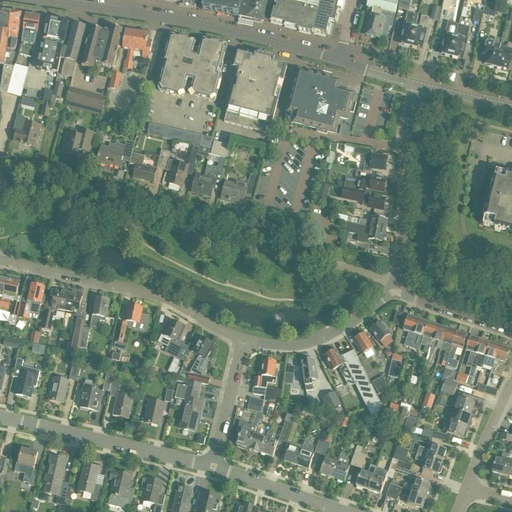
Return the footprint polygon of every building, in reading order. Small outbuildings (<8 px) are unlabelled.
[(152,0),(154,0),(153,0),(161,0),(181,4),(180,5),(196,8),(197,0),(152,0)] [(204,0),(203,10),(229,15),(230,11),(240,13),(242,0),(204,0)] [(240,17),(256,20),(259,0),(242,0),(240,13),(240,17)] [(259,0),(256,20),(264,22),(265,20),(269,21),(273,2),(271,2),(271,0),(259,0)] [(276,0),(271,22),(285,26),(285,27),(288,27),(295,2),(295,0),(276,0)] [(299,31),(306,33),(310,16),(311,12),(313,4),(313,0),(295,0),(295,2),(288,27),(299,30),(299,31)] [(311,12),(310,16),(332,21),(332,23),(336,24),(339,12),(342,13),(345,0),(313,0),(313,4),(311,12)] [(364,34),(380,38),(381,39),(382,37),(386,39),(389,26),(391,27),(392,20),(393,14),(396,15),(399,2),(400,2),(401,0),(370,0),(368,8),(371,9),(369,15),(369,14),(368,16),(367,16),(364,30),(365,30),(364,34)] [(401,0),(400,2),(399,8),(408,10),(409,0),(401,0)] [(485,4),(483,12),(483,15),(495,18),(498,7),(485,4)] [(439,22),(439,21),(442,8),(433,7),(430,20),(439,22)] [(0,65),(4,66),(8,39),(12,13),(3,12),(0,11),(0,65)] [(4,66),(0,93),(7,95),(15,67),(9,66),(11,50),(15,50),(16,48),(17,40),(21,15),(12,13),(8,39),(4,66)] [(406,27),(402,44),(412,46),(417,28),(419,17),(415,15),(408,14),(406,25),(406,27)] [(26,15),(22,44),(35,46),(38,25),(39,25),(40,17),(26,15)] [(310,16),(306,33),(314,35),(314,33),(328,37),(331,23),(332,23),(332,21),(310,16)] [(417,28),(412,46),(422,48),(426,30),(427,29),(429,19),(423,17),(420,29),(417,28)] [(64,43),(68,23),(48,19),(44,39),(43,44),(42,44),(37,69),(58,73),(64,43)] [(447,36),(442,53),(452,56),(457,38),(456,37),(459,25),(449,23),(449,24),(446,35),(447,36)] [(65,59),(61,75),(73,78),(86,28),(74,25),(69,49),(64,48),(61,58),(65,59)] [(457,38),(452,56),(462,58),(467,40),(468,39),(470,29),(470,28),(459,25),(456,37),(457,38)] [(113,69),(123,31),(112,28),(110,34),(103,33),(103,32),(92,29),(82,67),(94,70),(95,64),(102,65),(102,66),(113,69)] [(136,32),(126,31),(123,49),(129,50),(127,62),(125,61),(124,69),(128,70),(129,62),(131,62),(133,50),(136,32)] [(149,34),(144,34),(136,32),(133,50),(143,52),(142,59),(150,60),(152,41),(148,40),(149,34)] [(167,66),(165,66),(163,71),(164,71),(161,82),(158,90),(160,92),(182,97),(183,97),(185,92),(191,93),(191,94),(192,96),(214,102),(216,101),(223,76),(219,75),(220,71),(222,71),(227,50),(225,50),(224,47),(224,45),(208,41),(207,43),(204,44),(203,44),(201,49),(195,47),(196,46),(193,46),(192,43),(193,41),(176,37),(171,40),(165,62),(168,62),(167,66)] [(484,64),(496,67),(500,51),(499,51),(501,45),(487,41),(484,55),(486,56),(484,64)] [(507,53),(500,51),(496,67),(508,69),(510,62),(511,62),(511,49),(508,49),(507,53)] [(238,70),(224,123),(269,135),(285,77),(288,68),(286,68),(284,63),(283,63),(282,60),(251,52),(249,54),(243,52),(238,55),(236,54),(234,64),(236,70),(238,70)] [(29,69),(16,65),(15,65),(15,67),(7,95),(21,98),(29,69)] [(298,74),(297,74),(296,79),(297,80),(297,81),(296,80),(296,81),(296,82),(294,88),(295,88),(295,89),(294,88),(294,89),(294,90),(292,96),(293,96),(292,97),(292,96),(292,97),(292,98),(290,104),(291,104),(290,105),(290,104),(290,105),(290,106),(289,106),(288,112),(288,113),(287,113),(288,114),(288,113),(289,113),(289,114),(295,115),(296,115),(296,116),(294,122),(295,122),(294,123),(294,124),(295,123),(295,124),(301,125),(302,125),(302,126),(303,126),(303,125),(303,126),(309,127),(310,127),(310,128),(311,128),(311,127),(312,128),(317,130),(318,129),(318,130),(319,130),(320,130),(319,132),(325,133),(326,130),(327,130),(336,133),(339,119),(339,118),(340,118),(346,120),(346,119),(347,120),(348,120),(347,119),(348,119),(349,113),(349,112),(350,112),(349,111),(350,111),(351,105),(351,104),(352,104),(351,103),(352,103),(353,97),(353,96),(354,96),(353,95),(353,96),(352,96),(352,95),(347,94),(346,94),(346,93),(345,93),(345,94),(344,94),(344,93),(339,92),(338,92),(338,91),(337,91),(337,90),(338,90),(339,85),(339,84),(340,84),(340,83),(339,83),(339,84),(338,83),(333,81),(333,82),(332,82),(332,81),(331,81),(323,79),(322,79),(321,79),(321,78),(316,77),(315,77),(314,76),(314,77),(313,77),(313,76),(308,75),(307,75),(306,74),(306,75),(305,75),(305,74),(300,73),(299,73),(299,72),(298,72),(298,73),(299,73),(298,74)] [(118,91),(121,75),(113,74),(110,89),(118,91)] [(54,92),(53,96),(57,97),(61,98),(64,86),(56,84),(54,92)] [(67,101),(74,103),(77,91),(70,89),(67,101)] [(43,103),(44,104),(51,105),(53,96),(54,92),(46,90),(43,103)] [(75,103),(80,104),(83,93),(77,91),(74,103),(75,103)] [(80,104),(87,106),(90,94),(83,93),(80,104)] [(87,106),(94,108),(97,96),(90,94),(87,106)] [(94,108),(92,114),(101,116),(103,110),(106,98),(97,96),(94,108)] [(143,103),(136,102),(133,113),(140,115),(143,103)] [(48,118),(49,115),(51,105),(44,104),(41,116),(48,118)] [(17,117),(13,132),(16,133),(14,142),(36,147),(40,127),(27,124),(28,119),(17,117)] [(150,124),(147,135),(153,136),(156,126),(150,124)] [(156,126),(153,136),(159,138),(162,127),(156,126)] [(162,127),(159,138),(165,139),(168,128),(162,127)] [(168,128),(165,139),(171,140),(174,130),(168,128)] [(174,130),(171,140),(177,142),(179,131),(174,130)] [(83,137),(66,133),(62,149),(68,150),(67,156),(78,159),(80,151),(91,154),(96,134),(84,131),(83,137)] [(179,131),(177,142),(180,142),(183,143),(185,132),(179,131)] [(185,132),(183,143),(189,144),(191,134),(185,132)] [(191,134),(189,144),(195,146),(197,135),(191,134)] [(197,135),(195,146),(201,147),(203,136),(197,135)] [(130,163),(132,154),(135,143),(127,141),(125,146),(116,144),(115,146),(109,145),(108,148),(101,146),(97,164),(108,166),(120,169),(122,161),(130,163)] [(210,155),(221,158),(227,159),(231,146),(214,142),(210,155)] [(189,165),(195,167),(200,148),(194,147),(189,165)] [(355,148),(354,154),(367,157),(365,164),(364,171),(364,172),(370,173),(370,168),(386,171),(387,165),(388,164),(389,161),(388,159),(388,158),(372,155),(373,151),(355,148)] [(159,159),(157,168),(166,171),(167,168),(168,165),(169,161),(171,153),(161,150),(160,156),(159,159)] [(332,165),(335,153),(329,152),(326,163),(332,165)] [(157,170),(144,167),(143,167),(145,157),(132,154),(130,163),(129,165),(136,166),(133,178),(154,183),(157,170)] [(227,159),(221,158),(218,168),(217,172),(223,174),(227,159)] [(174,163),(169,161),(168,165),(167,168),(166,171),(171,173),(168,184),(182,188),(188,167),(174,163)] [(204,177),(196,175),(192,193),(211,198),(217,172),(218,168),(207,165),(204,177)] [(511,175),(496,171),(483,226),(511,232),(511,175)] [(256,188),(259,177),(251,175),(248,185),(235,181),(234,185),(226,183),(222,201),(243,206),(247,191),(254,193),(255,188),(256,188)] [(346,178),(344,187),(365,192),(366,188),(369,189),(369,190),(384,193),(385,191),(386,190),(387,187),(386,186),(386,184),(384,184),(385,180),(372,178),(371,183),(367,182),(359,180),(346,178)] [(321,183),(319,192),(327,194),(329,185),(321,183)] [(365,192),(344,187),(342,199),(362,204),(362,206),(369,207),(369,208),(383,211),(385,202),(383,202),(384,199),(371,196),(371,193),(365,192)] [(371,222),(348,217),(348,220),(347,222),(359,225),(359,226),(383,231),(386,231),(388,221),(372,217),(371,222)] [(383,242),(386,231),(383,231),(359,226),(359,225),(347,222),(345,231),(360,234),(358,241),(360,241),(368,243),(369,238),(383,242)] [(0,308),(0,309),(0,311),(7,314),(8,310),(10,302),(14,303),(15,303),(16,299),(16,296),(19,283),(7,280),(0,308)] [(23,299),(19,318),(28,320),(30,311),(39,313),(41,303),(43,304),(42,304),(43,304),(43,303),(44,302),(44,301),(45,300),(45,299),(45,298),(45,297),(45,296),(44,296),(43,296),(44,288),(43,288),(42,286),(39,285),(37,286),(31,285),(27,300),(23,299)] [(52,310),(65,313),(69,293),(68,293),(69,291),(63,290),(63,292),(56,290),(52,310)] [(71,293),(69,293),(65,313),(73,315),(72,320),(77,321),(82,296),(77,295),(77,293),(71,292),(71,293)] [(91,325),(91,327),(99,329),(99,326),(101,318),(106,318),(109,301),(109,300),(96,298),(96,299),(93,316),(91,325)] [(11,316),(9,323),(10,325),(15,326),(17,318),(20,305),(15,303),(14,303),(11,316)] [(114,348),(122,350),(127,327),(130,328),(131,323),(140,324),(147,326),(149,317),(141,315),(142,308),(130,305),(128,313),(127,313),(125,321),(125,324),(119,323),(115,343),(114,348)] [(49,331),(53,313),(45,312),(41,329),(49,331)] [(405,346),(409,347),(419,319),(408,316),(404,331),(409,333),(405,346)] [(419,319),(409,347),(414,349),(419,350),(421,343),(423,337),(428,322),(419,319)] [(162,335),(158,343),(168,347),(165,353),(184,362),(188,348),(183,345),(184,343),(179,341),(182,335),(181,334),(184,328),(173,322),(166,336),(162,335)] [(371,330),(381,342),(384,346),(391,340),(388,336),(390,334),(381,322),(371,330)] [(424,337),(421,345),(426,347),(424,353),(428,354),(438,325),(428,322),(423,337),(424,337)] [(448,329),(438,325),(428,354),(426,360),(432,362),(434,356),(433,355),(435,349),(441,351),(443,344),(443,343),(448,329)] [(82,335),(83,330),(74,328),(73,333),(69,352),(79,354),(82,335)] [(86,349),(89,330),(83,329),(80,348),(86,349)] [(448,363),(449,360),(457,332),(448,329),(443,343),(443,344),(441,351),(446,352),(443,362),(448,363)] [(40,333),(32,331),(30,343),(38,344),(40,333)] [(453,361),(453,360),(457,348),(463,350),(467,335),(457,332),(449,360),(453,361)] [(359,338),(354,340),(363,354),(373,348),(373,347),(374,347),(367,335),(365,336),(365,334),(364,335),(363,333),(362,333),(358,335),(358,336),(359,338)] [(472,368),(481,339),(470,336),(466,351),(471,353),(467,366),(472,368)] [(20,341),(6,338),(4,345),(18,349),(20,341)] [(177,378),(201,384),(208,386),(208,385),(210,379),(205,378),(209,361),(206,359),(207,359),(210,352),(209,352),(213,345),(202,339),(193,353),(200,357),(197,360),(190,373),(181,371),(180,375),(179,375),(178,378),(177,378)] [(490,342),(481,339),(472,368),(470,372),(468,378),(466,384),(470,386),(472,378),(473,378),(477,367),(482,369),(483,366),(490,342)] [(489,379),(500,345),(490,342),(483,366),(492,369),(489,379)] [(500,345),(489,379),(491,380),(492,380),(494,374),(500,377),(505,364),(510,348),(500,345)] [(349,388),(356,385),(349,371),(348,371),(342,358),(340,359),(336,351),(325,356),(332,370),(338,367),(342,375),(349,388)] [(377,421),(381,405),(355,351),(342,358),(348,371),(349,371),(356,385),(357,387),(356,387),(373,420),(377,421)] [(114,354),(112,361),(120,363),(121,356),(114,354)] [(23,361),(17,359),(12,377),(18,378),(15,394),(30,398),(32,386),(36,387),(40,371),(22,367),(23,361)] [(180,361),(175,359),(168,372),(176,376),(180,368),(177,368),(180,361)] [(262,368),(261,377),(262,377),(262,379),(261,389),(266,389),(267,383),(275,384),(277,370),(274,370),(275,362),(271,362),(271,360),(265,359),(264,361),(263,361),(262,368)] [(303,371),(302,371),(303,378),(304,378),(306,391),(312,391),(311,383),(314,383),(314,380),(316,380),(313,361),(311,362),(311,360),(304,361),(304,362),(302,363),(303,371)] [(402,363),(392,360),(388,377),(397,379),(402,363)] [(448,363),(447,363),(446,367),(447,367),(455,370),(457,369),(459,362),(453,360),(453,361),(449,360),(448,363)] [(78,381),(81,368),(72,366),(69,379),(78,381)] [(112,380),(114,371),(114,368),(108,367),(106,378),(103,390),(109,392),(111,383),(112,380)] [(443,379),(441,385),(444,386),(446,380),(453,382),(456,373),(446,369),(446,370),(443,379)] [(468,378),(458,375),(456,381),(466,384),(468,378)] [(383,377),(372,382),(379,395),(384,392),(386,383),(383,377)] [(63,404),(69,381),(54,378),(49,400),(63,404)] [(178,385),(175,398),(184,400),(186,401),(180,429),(195,432),(198,416),(201,417),(204,403),(197,401),(201,384),(177,378),(176,381),(187,383),(186,388),(178,385)] [(255,378),(254,388),(261,389),(262,379),(255,378)] [(453,382),(446,380),(444,386),(456,390),(458,384),(453,382)] [(111,383),(109,392),(111,392),(110,396),(117,398),(113,416),(129,419),(134,397),(126,395),(118,394),(119,391),(120,385),(113,384),(111,383)] [(95,390),(95,387),(84,384),(79,408),(98,412),(103,392),(95,390)] [(477,391),(484,393),(487,387),(480,384),(477,391)] [(441,392),(454,396),(456,390),(444,386),(441,392)] [(487,387),(484,393),(487,394),(495,397),(498,391),(489,387),(488,387),(487,387)] [(254,388),(253,394),(265,397),(266,389),(261,389),(254,388)] [(171,403),(174,392),(168,390),(165,402),(171,403)] [(270,393),(269,400),(281,402),(282,395),(270,393)] [(341,406),(335,393),(322,400),(329,412),(341,406)] [(456,399),(458,399),(455,410),(471,415),(475,404),(467,401),(468,397),(458,393),(456,399)] [(250,398),(249,399),(248,403),(263,407),(264,401),(250,398)] [(421,410),(429,413),(433,402),(425,399),(421,410)] [(160,427),(165,404),(150,400),(144,423),(160,427)] [(261,413),(263,407),(248,403),(247,410),(261,413)] [(387,418),(385,422),(395,425),(399,413),(389,410),(387,418)] [(400,413),(395,429),(402,431),(408,412),(401,410),(400,413)] [(471,420),(470,420),(471,415),(455,410),(451,421),(467,427),(467,426),(469,427),(471,420)] [(418,418),(416,417),(409,415),(403,432),(408,433),(408,432),(414,433),(415,428),(418,418)] [(380,416),(377,425),(384,427),(385,422),(387,418),(380,416)] [(347,429),(351,421),(342,417),(339,425),(347,429)] [(468,432),(466,431),(467,427),(451,421),(451,422),(445,420),(444,424),(449,426),(447,433),(463,439),(464,438),(465,439),(468,432)] [(278,440),(284,442),(291,424),(285,422),(284,427),(283,427),(278,440)] [(235,443),(237,443),(236,445),(237,445),(236,447),(242,449),(242,447),(249,449),(254,434),(256,428),(242,423),(239,430),(241,431),(239,438),(237,438),(235,443)] [(290,442),(294,431),(295,431),(297,426),(291,424),(284,442),(290,444),(284,462),(296,466),(303,447),(290,442)] [(432,438),(434,432),(424,429),(423,431),(421,436),(422,436),(432,438)] [(268,432),(266,438),(265,438),(260,453),(273,457),(278,442),(272,440),(274,434),(268,432)] [(408,432),(408,433),(407,439),(421,442),(422,436),(421,436),(413,434),(414,433),(408,432)] [(249,449),(248,450),(260,454),(260,453),(265,438),(254,434),(249,449)] [(422,436),(421,442),(431,446),(431,445),(432,438),(422,436)] [(327,437),(325,441),(320,455),(326,457),(331,443),(333,439),(327,437)] [(315,453),(320,455),(325,441),(319,439),(315,453)] [(303,447),(296,466),(308,470),(314,455),(312,454),(314,451),(313,446),(309,445),(310,441),(306,440),(303,447)] [(446,450),(432,445),(431,445),(431,446),(429,452),(426,451),(424,448),(420,447),(417,454),(442,462),(446,450)] [(356,467),(362,449),(363,448),(357,446),(350,465),(356,467)] [(362,469),(366,456),(368,451),(362,449),(356,467),(362,469)] [(17,465),(15,472),(26,475),(24,483),(28,484),(28,486),(35,488),(39,472),(34,471),(35,468),(34,468),(37,454),(21,450),(18,465),(17,465)] [(492,473),(504,475),(508,461),(509,455),(503,453),(501,460),(496,459),(492,473)] [(341,454),(338,463),(332,478),(345,482),(350,467),(347,466),(349,461),(348,458),(344,457),(345,455),(342,454),(341,454)] [(417,454),(415,460),(425,463),(423,469),(438,474),(441,473),(444,463),(442,462),(417,454)] [(65,500),(69,486),(69,484),(62,482),(67,460),(51,456),(44,485),(46,485),(44,493),(58,496),(57,500),(65,502),(65,500)] [(320,474),(332,478),(338,463),(325,459),(320,474)] [(376,468),(368,490),(381,495),(386,477),(392,479),(394,473),(396,467),(398,461),(393,459),(388,472),(376,468)] [(0,480),(5,481),(6,475),(5,475),(8,461),(1,460),(0,466),(0,480)] [(412,466),(398,461),(396,467),(410,471),(412,466)] [(78,492),(77,495),(81,496),(82,492),(92,495),(91,501),(92,501),(97,503),(98,503),(102,487),(95,486),(97,475),(99,468),(84,465),(78,492)] [(356,486),(368,490),(376,468),(371,466),(368,473),(361,471),(356,486)] [(410,471),(396,467),(394,473),(408,477),(410,471)] [(116,473),(111,472),(109,480),(115,481),(112,495),(112,496),(111,497),(111,498),(110,498),(108,506),(123,509),(123,508),(130,510),(130,508),(131,502),(134,490),(128,488),(131,476),(129,475),(129,474),(129,473),(128,472),(127,471),(125,472),(124,472),(124,473),(123,473),(123,474),(117,472),(116,473)] [(143,479),(141,487),(142,487),(141,489),(144,490),(144,492),(144,495),(142,502),(144,502),(155,505),(153,511),(161,511),(163,507),(165,497),(159,495),(162,483),(147,480),(144,480),(143,479)] [(404,489),(411,492),(426,497),(428,498),(431,487),(430,486),(430,484),(417,480),(415,479),(415,480),(413,486),(405,484),(404,489)] [(407,504),(422,509),(426,497),(411,492),(404,489),(401,488),(390,484),(386,497),(397,501),(399,494),(409,498),(407,504)] [(178,487),(171,511),(187,511),(192,490),(178,487)] [(194,511),(217,511),(221,497),(214,496),(206,494),(199,492),(196,508),(194,511)]
